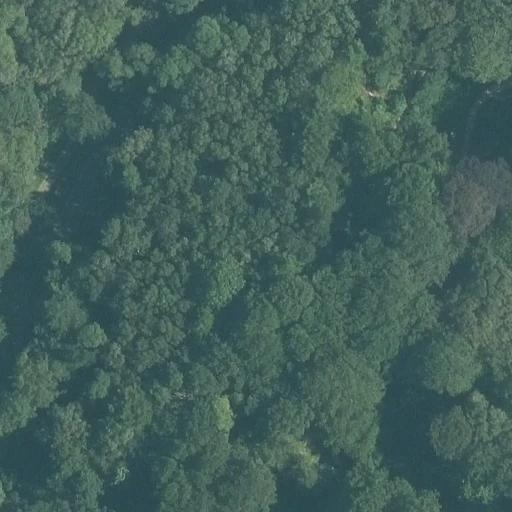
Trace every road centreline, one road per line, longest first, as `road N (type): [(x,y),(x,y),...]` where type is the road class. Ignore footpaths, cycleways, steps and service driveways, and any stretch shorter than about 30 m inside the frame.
road 1 (tertiary): [(0,374),(87,178),(218,0)]
road 2 (unknown): [(0,247),(68,113),(154,0)]
